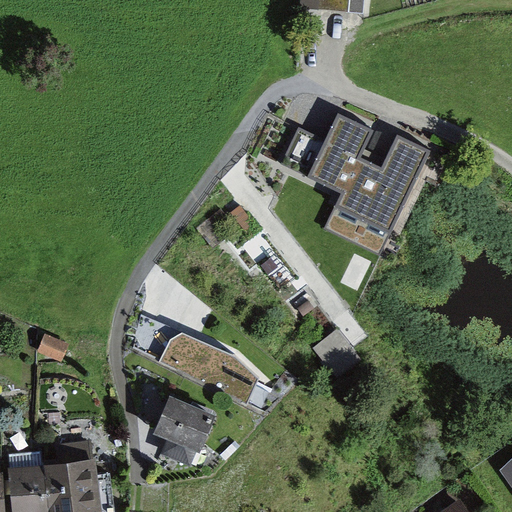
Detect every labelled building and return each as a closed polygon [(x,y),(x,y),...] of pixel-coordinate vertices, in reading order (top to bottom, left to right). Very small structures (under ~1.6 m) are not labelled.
[(373,0),(311,0),(311,8),(372,16),(373,0)] [(400,239),(444,150),(401,129),(386,159),(369,151),(381,127),(341,108),(330,130),(310,172),(343,188),(334,206),(400,239)] [(330,130),(303,116),(281,158),(310,172),(330,130)] [(231,349),(144,309),(137,355),(249,408),(262,383),(231,349)] [(72,346),(50,334),(42,348),(64,360),(72,346)] [(351,358),(339,347),(320,365),(332,377),(351,358)] [(215,413),(165,392),(150,429),(167,435),(160,450),(195,464),(215,413)] [(90,438),(54,441),(56,456),(45,457),(50,511),(95,511),(95,509),(110,508),(107,470),(92,471),(90,438)] [(8,462),(3,462),(8,511),(50,511),(45,457),(40,458),(39,448),(7,451),(8,462)] [(469,511),(463,503),(450,511),(469,511)]
